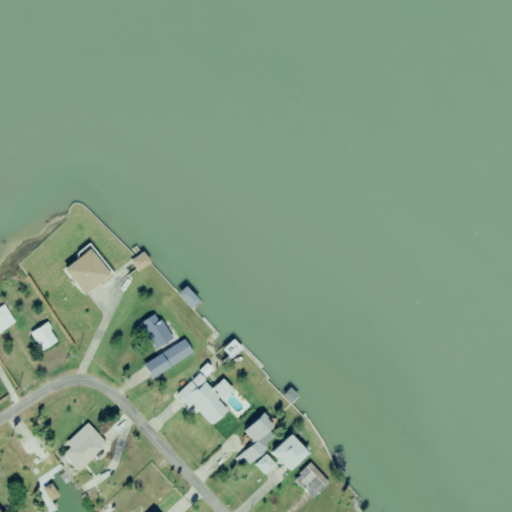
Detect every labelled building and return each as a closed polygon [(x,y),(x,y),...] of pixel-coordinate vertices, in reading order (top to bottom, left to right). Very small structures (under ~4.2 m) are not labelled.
[(56,269),(76,296),(106,274),(85,247),(56,269)] [(129,262),(136,271),(147,263),(141,253),(129,262)] [(175,294),(186,309),(195,302),(183,287),(175,294)] [(0,330),(13,323),(2,304),(0,305),(0,330)] [(137,323),(153,350),(170,340),(154,313),(137,323)] [(28,333),(38,351),(54,341),(44,324),(28,333)] [(147,379),(191,354),(183,340),(138,365),(147,379)] [(219,351),(228,360),(238,349),(230,341),(219,351)] [(227,409),(196,376),(174,397),(187,410),(190,407),(209,427),(227,409)] [(249,443),(236,455),(246,466),(263,449),(260,445),(269,437),(264,431),(270,426),(257,413),(238,431),(249,443)] [(74,473),(99,448),(83,432),(58,457),(74,473)] [(283,472),(302,454),(284,435),(265,453),(283,472)] [(15,447),(31,469),(45,459),(28,437),(15,447)] [(325,482),(305,463),(287,481),(306,500),(325,482)]
